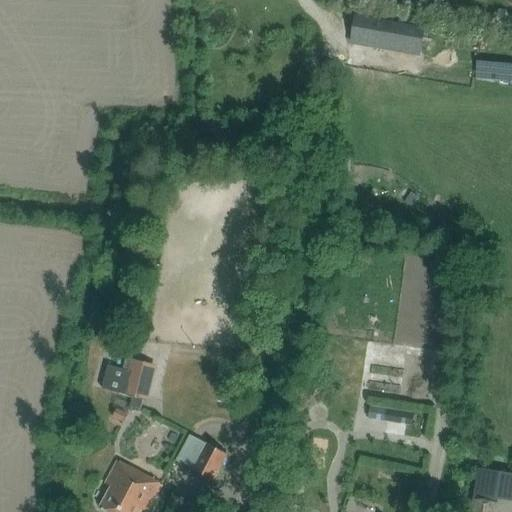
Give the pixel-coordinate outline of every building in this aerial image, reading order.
[(375,15),(359,12),(355,36),(421,47),(425,24),(375,15)] [(108,365),(102,389),(132,397),(130,407),(141,410),(152,365),(126,358),(123,369),(108,365)] [(370,406),(368,420),(384,422),(386,409),(370,406)] [(112,418),(123,423),(127,414),(116,409),(112,418)] [(396,411),(394,424),(412,427),(414,414),(396,411)] [(207,443),(192,471),(212,481),(227,453),(207,443)] [(100,507),(109,511),(139,511),(141,509),(146,511),(147,511),(162,484),(118,460),(105,484),(111,487),(100,507)] [(496,511),(498,500),(475,496),(472,511),(496,511)]
